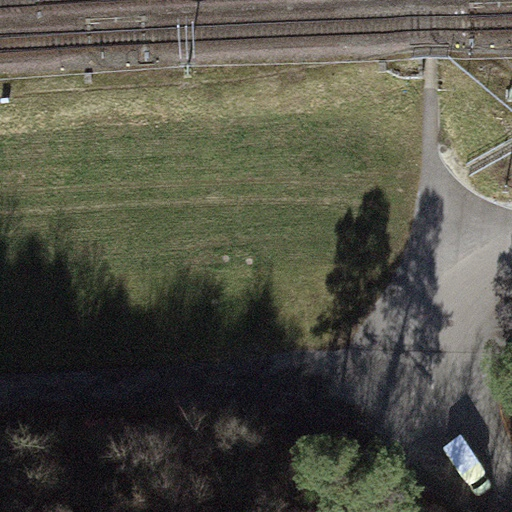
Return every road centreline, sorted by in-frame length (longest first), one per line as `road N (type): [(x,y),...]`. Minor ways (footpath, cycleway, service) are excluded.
road 1 (track): [(0,395),(246,385),(408,395)]
road 2 (unclassified): [(408,395),(466,255),(511,251)]
road 3 (residential): [(511,501),(480,484),(408,395)]
